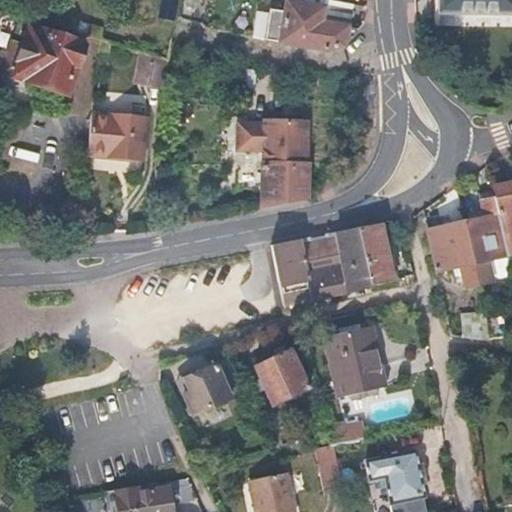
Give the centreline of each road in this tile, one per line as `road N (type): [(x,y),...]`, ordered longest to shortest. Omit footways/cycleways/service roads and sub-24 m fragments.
road 1 (track): [(426,289),(302,317),(0,408)]
road 2 (residential): [(75,262),(327,217)]
road 3 (track): [(144,370),(205,511)]
road 4 (residential): [(327,217),(407,198),(430,184),(450,155)]
road 5 (residential): [(397,103),(396,136),(380,175),(327,217)]
road 6 (residential): [(450,155),(449,123),(394,38)]
road 7 (unclassified): [(99,304),(93,319),(68,328),(32,328),(0,295)]
